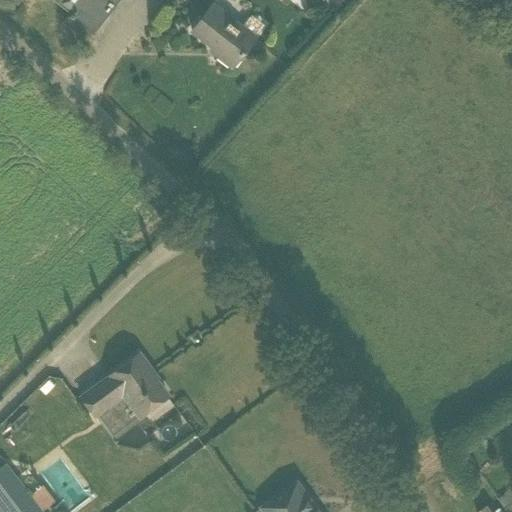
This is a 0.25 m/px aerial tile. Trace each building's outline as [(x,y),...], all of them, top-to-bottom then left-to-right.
[(52,0),(71,14),(63,23),(78,35),(86,26),(93,32),(118,0),(52,0)] [(212,6),(191,32),(219,54),(218,56),(232,67),(255,38),(212,6)] [(139,354),(110,376),(109,376),(112,381),(102,388),(99,384),(81,398),(95,416),(123,395),(139,417),(167,396),(147,370),(149,368),(139,354)] [(0,468),(0,511),(41,511),(6,464),(0,468)] [(317,511),(298,484),(258,511),(317,511)]
